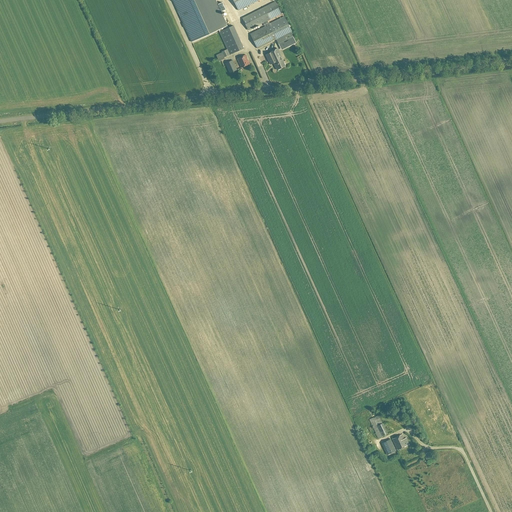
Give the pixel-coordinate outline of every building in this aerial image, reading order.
[(172,0),(192,42),(227,26),(215,0),(172,0)] [(233,0),(238,11),(259,0),(233,0)] [(257,49),(276,39),(280,46),(283,44),(290,41),(294,39),(291,32),(292,32),(285,17),(269,25),(267,21),(281,14),(275,2),(242,19),(248,30),(263,23),(265,27),(250,34),(257,49)] [(241,42),(226,48),(230,55),(244,49),(241,42)] [(270,65),(275,63),(275,65),(277,70),(285,66),(280,56),(281,55),(278,49),(269,53),(266,55),(270,65)] [(246,55),(237,59),(241,68),(250,64),(246,55)] [(232,60),(225,64),(229,73),(237,70),(232,60)] [(382,424),(378,415),(370,420),(379,439),(382,437),(387,434),(382,423),(382,424)] [(409,445),(406,438),(404,439),(402,435),(392,439),(397,450),(409,445)] [(382,444),(387,455),(396,451),(390,440),(382,444)]
